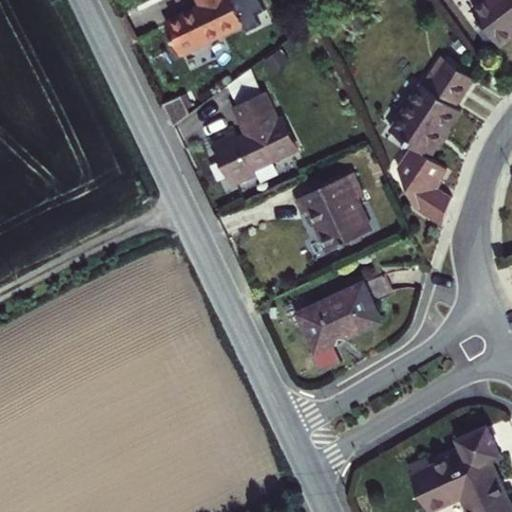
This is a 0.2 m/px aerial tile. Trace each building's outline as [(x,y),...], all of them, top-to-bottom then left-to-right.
[(197,0),(200,5),(166,23),(173,38),(181,53),(244,23),(246,29),(260,23),(255,12),(263,7),(259,0),(197,0)] [(511,0),(485,0),(473,9),(500,44),(511,35),(511,0)] [(474,77),(444,58),(426,86),(421,83),(391,130),(414,145),(399,168),(417,207),(443,224),(453,196),(436,185),(448,166),(431,155),(455,117),(461,108),(456,105),(474,77)] [(250,67),(228,83),(238,105),(262,94),(250,67)] [(237,134),(216,144),(234,183),(255,173),(254,168),(296,148),(283,117),(278,119),(266,92),(262,94),(238,105),(235,107),(241,121),(247,134),(239,138),(237,134)] [(182,94),(162,103),(169,116),(173,125),(190,112),(182,94)] [(354,171),(297,198),(303,212),(311,208),(319,226),(330,250),(373,229),(358,197),(364,194),(354,171)] [(384,272),(301,311),(318,347),(313,350),(322,369),(343,359),(334,341),(358,329),(381,319),(372,299),(392,289),(384,272)] [(429,465),(417,471),(432,507),(463,493),(471,511),(505,511),(511,509),(511,505),(499,476),(492,457),(502,452),(490,424),(462,436),(467,448),(429,465)] [(413,461),(417,471),(429,465),(425,456),(413,461)]
